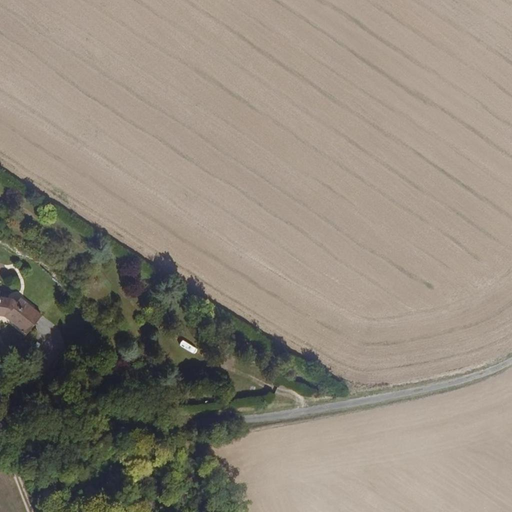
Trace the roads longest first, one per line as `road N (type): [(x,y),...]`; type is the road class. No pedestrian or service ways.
road 1 (track): [(318,410),(186,345),(140,310),(87,248),(0,192)]
road 2 (track): [(0,426),(179,427),(355,402)]
road 3 (track): [(511,361),(460,382),(355,402)]
